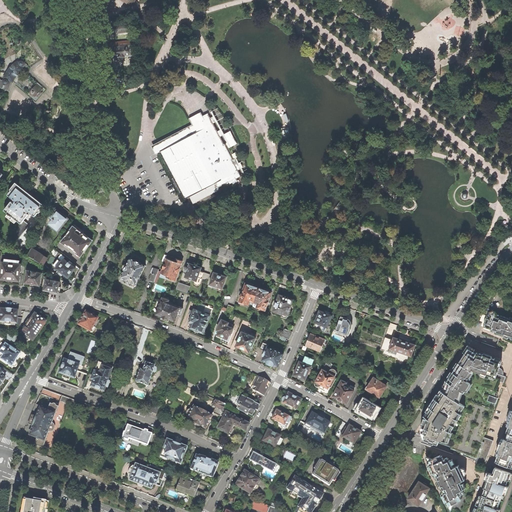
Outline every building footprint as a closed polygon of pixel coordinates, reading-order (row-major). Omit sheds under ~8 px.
[(109,27),(110,33),(131,30),(131,24),(109,27)] [(132,42),(109,44),(110,57),(134,55),(132,42)] [(37,97),(38,98),(42,93),(41,92),(43,90),(36,84),(38,83),(23,70),(28,66),(27,64),(25,64),(25,63),(25,62),(24,61),(23,60),(22,60),(21,60),(20,61),(19,62),(18,61),(9,69),(4,77),(5,79),(4,79),(3,80),(0,81),(0,83),(3,83),(4,84),(6,85),(5,89),(10,91),(13,82),(13,81),(28,94),(29,93),(35,98),(37,97)] [(190,197),(194,204),(220,190),(219,187),(224,185),(229,196),(235,192),(234,191),(237,189),(235,185),(239,182),(237,179),(241,177),(238,170),(241,169),(239,164),(236,165),(233,160),(235,159),(227,143),(224,144),(221,137),(223,135),(221,130),(218,132),(213,123),(216,122),(214,117),(211,118),(208,113),(205,115),(204,112),(202,113),(201,112),(190,118),(189,118),(192,124),(193,126),(181,132),(184,139),(161,152),(175,178),(173,179),(172,178),(172,179),(180,194),(181,193),(181,192),(182,191),(186,199),(190,197)] [(240,182),(237,185),(244,193),(249,189),(245,184),(243,185),(240,182)] [(4,210),(21,223),(23,220),(28,215),(26,213),(28,211),(35,216),(43,206),(27,194),(15,184),(8,194),(15,200),(13,202),(11,201),(4,210)] [(56,210),(55,210),(51,217),(53,219),(49,224),(58,231),(68,219),(63,214),(58,211),(57,210),(56,210)] [(10,238),(16,243),(29,225),(23,220),(21,223),(10,238)] [(331,222),(325,227),(330,232),(336,227),(331,222)] [(78,229),(74,226),(62,242),(81,256),(86,250),(91,239),(83,233),(82,234),(80,232),(78,230),(78,229)] [(29,255),(43,264),(48,258),(32,248),(29,255)] [(166,277),(175,281),(183,261),(175,258),(164,254),(162,261),(165,262),(160,276),(165,278),(166,277)] [(16,281),(19,281),(21,264),(20,264),(20,260),(5,258),(4,262),(2,262),(1,279),(3,279),(6,280),(5,280),(7,281),(9,282),(12,282),(14,281),(16,281)] [(136,285),(137,284),(138,285),(141,279),(140,278),(140,277),(146,265),(141,263),(136,260),(135,260),(131,258),(127,265),(126,264),(125,265),(124,266),(123,268),(123,269),(125,270),(121,277),(126,279),(126,280),(131,283),(132,282),(136,285)] [(53,266),(57,269),(62,262),(59,259),(53,266)] [(71,265),(73,263),(70,260),(68,262),(64,259),(62,262),(57,269),(68,278),(72,274),(76,268),(71,265)] [(186,273),(185,277),(197,281),(198,277),(202,278),(204,272),(200,271),(202,267),(198,266),(190,263),(188,267),(186,266),(184,273),(186,273)] [(149,280),(154,282),(155,280),(159,269),(153,267),(151,273),(152,273),(149,280)] [(31,284),(40,285),(43,273),(28,270),(25,282),(31,284)] [(212,277),(211,276),(210,278),(212,279),(210,285),(217,288),(217,286),(223,288),(227,276),(221,274),(214,272),(212,277)] [(51,291),(58,293),(58,292),(60,292),(61,287),(59,287),(60,282),(57,281),(57,280),(47,278),(44,290),(51,291)] [(176,290),(187,294),(190,286),(178,282),(176,290)] [(241,296),(240,301),(249,304),(249,303),(254,305),(260,287),(252,284),(246,282),(245,287),(244,288),(241,296)] [(269,290),(260,287),(254,305),(257,306),(257,307),(266,310),(268,304),(271,296),(272,291),(269,290)] [(288,315),(292,305),(292,304),(293,301),(293,300),(292,299),(292,298),(285,296),(279,294),(277,302),(276,301),(275,305),(276,306),(274,310),(283,313),(282,316),(287,318),(287,315),(288,315)] [(177,316),(180,317),(183,308),(168,303),(170,300),(163,297),(161,302),(157,300),(153,311),(157,312),(156,314),(162,316),(162,319),(165,320),(168,321),(169,319),(175,321),(177,316)] [(199,331),(204,332),(206,328),(206,327),(209,321),(209,320),(213,308),(206,305),(203,312),(195,309),(193,309),(189,319),(191,320),(190,321),(188,326),(195,329),(195,331),(197,332),(199,332),(199,331)] [(235,307),(229,305),(226,311),(233,313),(235,307)] [(0,324),(15,326),(15,324),(16,324),(16,325),(20,326),(22,318),(17,318),(18,311),(17,311),(10,310),(1,309),(1,310),(0,314),(0,322),(1,322),(0,324)] [(91,331),(93,333),(96,328),(94,326),(98,318),(92,315),(86,311),(79,325),(91,332),(91,331)] [(315,323),(327,327),(331,316),(326,313),(320,311),(315,323)] [(511,319),(492,312),(491,315),(490,320),(491,320),(490,322),(489,324),(485,323),(483,327),(490,330),(493,331),(492,332),(494,333),(494,334),(500,336),(503,337),(503,335),(508,337),(510,338),(511,336),(511,319)] [(35,314),(21,334),(33,342),(40,332),(46,322),(35,314)] [(337,330),(339,331),(344,318),(347,319),(347,318),(344,317),(341,316),(336,330),(337,330)] [(339,331),(344,333),(349,334),(351,328),(350,327),(350,326),(350,325),(350,324),(350,323),(349,321),(348,320),(346,320),(347,319),(344,318),(339,331)] [(225,339),(230,341),(233,334),(231,334),(234,328),(228,325),(229,322),(222,319),(221,322),(220,322),(216,333),(218,333),(217,336),(225,339)] [(293,331),(286,329),(283,336),(290,339),(293,331)] [(244,351),(249,353),(252,348),(255,341),(256,338),(249,334),(249,333),(245,331),(244,332),(242,332),(241,336),(240,336),(238,340),(238,341),(236,346),(243,349),(244,350),(244,351)] [(306,345),(320,351),(325,339),(311,333),(308,341),(306,345)] [(7,340),(14,346),(17,336),(8,335),(7,340)] [(393,340),(390,348),(398,351),(412,356),(416,345),(407,341),(394,337),(393,340)] [(274,364),(279,366),(284,353),(269,346),(269,344),(263,342),(260,349),(265,351),(263,355),(264,356),(263,360),(267,361),(267,363),(269,364),(273,365),(274,364)] [(6,344),(0,351),(0,360),(11,368),(12,367),(12,368),(13,368),(15,367),(15,366),(16,365),(17,364),(16,363),(15,362),(16,361),(16,360),(20,354),(16,351),(16,350),(11,347),(6,344)] [(445,386),(442,390),(446,393),(447,392),(451,386),(451,383),(453,380),(452,379),(456,373),(457,374),(459,371),(458,371),(465,359),(466,358),(470,351),(468,349),(462,358),(452,375),(445,386)] [(477,461),(476,463),(479,464),(482,465),(482,463),(485,464),(493,440),(484,436),(494,409),(492,409),(494,403),(496,404),(498,398),(497,397),(498,392),(496,392),(500,381),(503,383),(506,377),(497,373),(498,371),(501,362),(487,356),(477,353),(476,353),(473,352),(470,351),(466,358),(465,359),(458,371),(459,371),(457,374),(456,373),(452,379),(453,380),(451,383),(451,386),(447,392),(446,393),(442,390),(430,408),(433,409),(427,418),(427,419),(423,427),(426,428),(424,433),(426,434),(424,438),(438,443),(439,442),(451,447),(451,448),(471,455),(470,458),(475,459),(474,460),(477,461)] [(303,363),(311,366),(314,359),(306,356),(303,363)] [(70,380),(71,377),(74,378),(79,365),(76,364),(77,361),(68,358),(67,360),(64,359),(62,366),(60,373),(63,374),(62,377),(70,380)] [(143,360),(140,368),(143,369),(146,363),(155,365),(155,363),(156,363),(156,362),(155,361),(154,362),(150,360),(146,359),(145,358),(144,358),(143,359),(143,360)] [(104,391),(121,397),(125,387),(122,386),(122,383),(119,379),(118,379),(118,383),(110,382),(108,381),(113,367),(98,361),(93,375),(93,374),(91,379),(92,380),(89,386),(99,390),(104,392),(104,391)] [(305,379),(311,366),(303,363),(299,361),(298,363),(297,367),(294,375),(300,377),(300,378),(300,379),(301,380),(302,380),(303,380),(304,379),(305,379)] [(329,371),(330,369),(332,365),(331,364),(331,363),(328,362),(328,363),(327,363),(323,369),(328,372),(329,371)] [(155,365),(146,363),(143,369),(140,368),(136,382),(141,384),(148,386),(153,372),(155,373),(156,372),(157,369),(156,367),(155,366),(155,365)] [(328,388),(334,377),(335,375),(328,372),(323,369),(322,369),(315,382),(328,388)] [(252,390),(264,396),(266,391),(268,387),(267,387),(270,382),(258,376),(255,381),(256,382),(252,390)] [(337,378),(334,377),(328,388),(315,382),(315,383),(315,384),(315,385),(316,386),(321,389),(324,391),(323,393),(327,395),(332,387),(337,378)] [(383,392),(386,387),(383,386),(385,383),(374,377),(367,388),(380,397),(383,392)] [(342,401),(347,403),(354,390),(345,385),(347,382),(342,380),(333,396),(337,398),(338,400),(339,400),(340,401),(341,401),(342,401)] [(44,389),(42,394),(58,399),(60,394),(44,389)] [(287,404),(287,405),(291,407),(292,406),(296,409),(301,399),(288,393),(286,398),(285,398),(284,398),(283,398),(282,399),(282,400),(282,401),(282,402),(287,404)] [(62,395),(58,406),(59,407),(58,407),(66,410),(68,404),(82,409),(81,411),(93,415),(96,407),(77,400),(77,401),(62,395)] [(248,412),(254,415),(257,410),(259,405),(254,402),(242,396),(237,404),(241,406),(239,409),(248,414),(248,412)] [(362,412),(373,419),(377,411),(379,412),(380,410),(382,407),(375,403),(377,401),(372,398),(371,401),(364,397),(356,411),(361,414),(362,412)] [(220,416),(220,415),(225,406),(226,404),(215,400),(213,406),(216,407),(213,413),(220,416)] [(56,414),(58,407),(59,407),(58,406),(56,406),(56,405),(56,404),(55,404),(54,404),(53,404),(51,404),(48,410),(40,408),(37,416),(36,416),(32,415),(30,420),(28,424),(33,426),(32,426),(33,427),(30,435),(37,438),(35,445),(43,448),(46,440),(49,432),(51,432),(52,432),(53,431),(54,430),(55,429),(55,427),(55,426),(54,425),(53,423),(52,423),(55,414),(56,414)] [(152,414),(152,413),(158,415),(161,407),(155,405),(154,407),(149,405),(147,412),(152,414)] [(201,426),(206,428),(212,415),(194,406),(193,408),(191,408),(190,410),(187,410),(186,412),(187,414),(186,416),(188,417),(187,420),(192,422),(191,424),(195,426),(200,428),(201,426)] [(231,428),(233,425),(246,431),(250,424),(229,413),(231,410),(225,406),(220,415),(224,417),(218,428),(224,431),(228,434),(229,433),(231,434),(234,429),(231,428)] [(282,424),(281,425),(286,428),(292,418),(277,410),(274,415),(272,419),(282,424)] [(317,415),(312,413),(306,423),(301,421),(296,428),(308,434),(310,431),(322,438),(324,434),(324,433),(330,422),(325,420),(325,419),(325,418),(323,417),(320,415),(317,415)] [(65,428),(95,440),(98,430),(68,418),(65,428)] [(510,426),(505,439),(503,445),(501,445),(497,455),(499,456),(497,462),(511,467),(511,464),(511,420),(510,420),(510,421),(508,426),(510,426)] [(345,428),(341,436),(354,444),(358,438),(359,438),(361,437),(361,436),(362,435),(362,434),(361,433),(361,432),(356,429),(349,425),(347,429),(345,428)] [(129,438),(148,445),(152,434),(148,432),(148,430),(146,430),(144,430),(144,431),(142,430),(133,427),(129,438)] [(267,446),(278,453),(280,449),(278,448),(282,440),(279,438),(280,436),(269,430),(266,436),(263,441),(268,443),(267,446)] [(58,445),(88,457),(92,447),(62,435),(58,445)] [(181,464),(188,447),(183,445),(177,442),(172,440),(172,441),(167,439),(161,457),(167,459),(168,456),(175,458),(175,459),(174,462),(181,464)] [(256,470),(262,473),(265,468),(273,472),(277,464),(255,453),(251,460),(248,465),(256,469),(256,470)] [(191,469),(213,478),(219,463),(216,462),(217,461),(211,459),(209,458),(203,456),(200,455),(200,456),(197,455),(191,469)] [(460,481),(463,480),(461,475),(460,475),(458,471),(459,471),(457,466),(453,467),(452,465),(450,460),(449,460),(448,458),(447,457),(444,459),(442,455),(441,456),(440,455),(429,460),(430,461),(427,463),(429,466),(431,465),(434,471),(432,472),(432,473),(433,476),(436,475),(437,476),(438,475),(440,478),(439,479),(442,485),(443,485),(444,488),(443,489),(443,490),(441,492),(442,495),(445,494),(448,500),(445,501),(447,505),(449,503),(450,505),(462,500),(461,498),(462,498),(460,494),(464,493),(463,492),(464,491),(463,489),(464,489),(461,484),(460,481)] [(332,467),(334,464),(330,461),(328,464),(322,460),(319,459),(316,463),(317,464),(314,468),(316,470),(313,475),(329,486),(334,479),(339,471),(332,467)] [(147,490),(151,491),(153,487),(155,487),(160,475),(135,465),(128,483),(147,490)] [(461,475),(463,480),(465,479),(462,472),(459,465),(457,466),(459,471),(458,471),(460,475),(461,475)] [(496,511),(498,508),(495,507),(500,493),(503,494),(511,472),(495,467),(493,474),(489,472),(488,477),(490,477),(488,481),(486,481),(484,487),(485,488),(478,505),(479,506),(479,507),(479,508),(478,508),(476,511),(496,511)] [(236,485),(250,494),(259,479),(245,471),(242,476),(241,476),(240,477),(239,479),(239,480),(236,485)] [(305,484),(306,483),(295,476),(287,489),(303,499),(298,507),(306,511),(312,511),(317,504),(323,496),(309,486),(305,484)] [(181,478),(176,490),(203,500),(205,494),(197,491),(198,488),(200,483),(194,481),(193,483),(181,478)] [(414,490),(408,498),(418,505),(429,487),(426,485),(427,484),(424,482),(423,483),(419,481),(414,490)] [(230,494),(228,500),(234,502),(236,496),(230,494)] [(41,511),(42,509),(43,509),(44,503),(26,500),(24,511),(41,511)] [(267,511),(270,506),(253,500),(251,507),(263,511),(267,511)]
